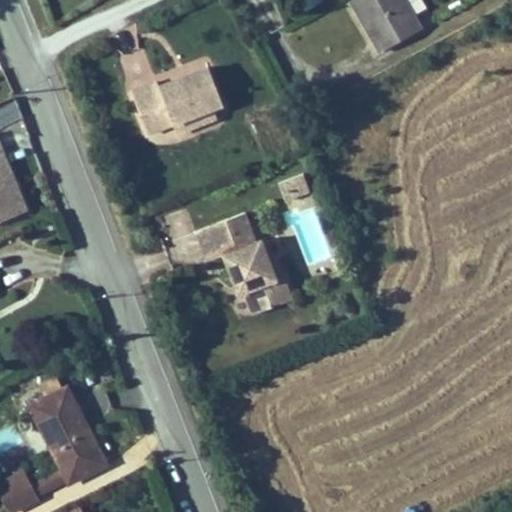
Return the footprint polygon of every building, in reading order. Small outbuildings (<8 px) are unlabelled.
[(389,0),(398,16),(428,0),(389,0)] [(219,82),(238,74),(222,37),(164,62),(162,57),(137,68),(149,97),(155,110),(180,99),(219,82)] [(219,82),(180,99),(184,108),(222,91),(219,82)] [(0,134),(0,226),(31,214),(0,134)] [(277,185),(281,199),(305,192),(301,178),(277,185)] [(302,271),(286,234),(276,209),(270,211),(258,183),(209,204),(222,233),(237,227),(250,258),(256,255),(260,264),(269,285),(302,271)] [(302,271),(309,268),(293,231),(286,234),(302,271)] [(0,332),(7,328),(0,314),(0,264),(13,257),(7,246),(0,232),(0,332)] [(260,264),(256,255),(250,258),(254,266),(260,264)] [(45,367),(79,430),(87,443),(123,423),(102,385),(81,347),(45,367)] [(79,430),(45,447),(53,460),(87,443),(79,430)] [(38,433),(6,451),(22,477),(53,460),(45,447),(38,433)] [(112,511),(107,508),(104,511),(139,511),(126,502),(119,511),(112,511)]
